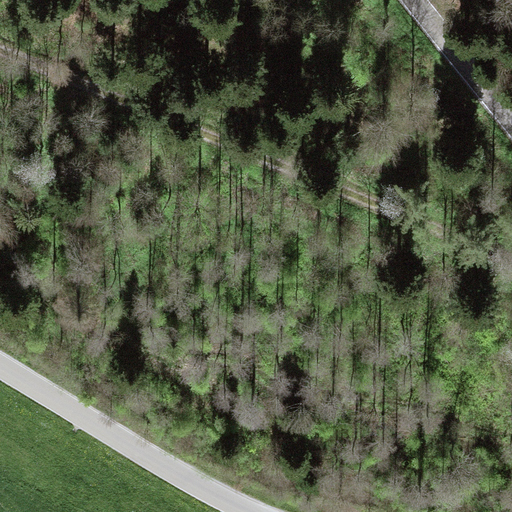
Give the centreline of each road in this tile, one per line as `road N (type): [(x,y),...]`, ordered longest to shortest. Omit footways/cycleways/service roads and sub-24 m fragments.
road 1 (track): [(0,51),(511,258)]
road 2 (unclassified): [(0,366),(250,511)]
road 3 (unclassified): [(429,0),(511,113)]
